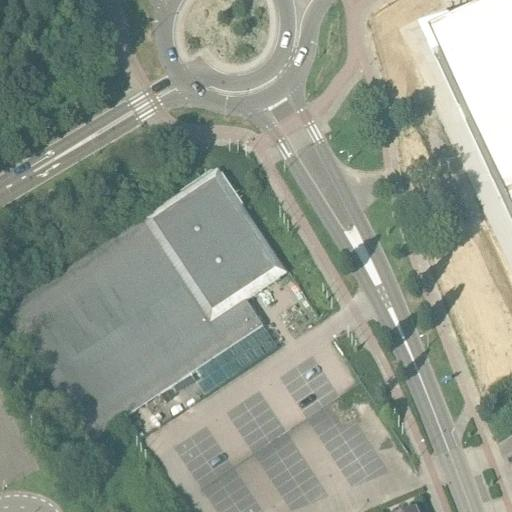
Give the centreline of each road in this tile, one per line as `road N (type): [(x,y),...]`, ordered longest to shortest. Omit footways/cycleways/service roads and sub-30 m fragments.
road 1 (tertiary): [(473,511),(376,282)]
road 2 (tertiary): [(239,105),(269,125),(376,282)]
road 3 (tertiary): [(376,282),(290,79)]
road 4 (primary): [(39,167),(157,106),(197,95)]
road 5 (primary): [(39,167),(179,78)]
